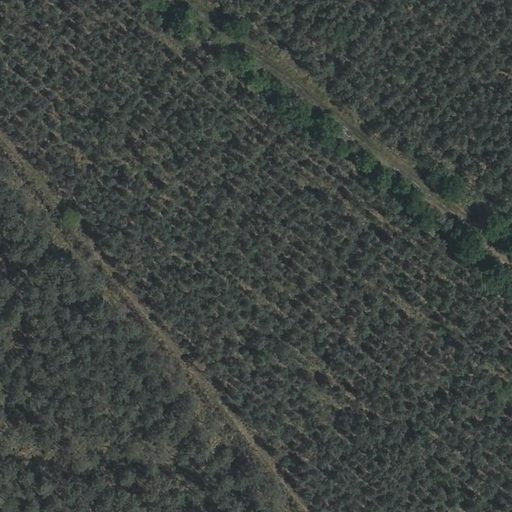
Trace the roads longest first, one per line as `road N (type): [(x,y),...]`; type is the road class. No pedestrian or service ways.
road 1 (track): [(307,511),(0,135)]
road 2 (track): [(183,0),(511,259)]
